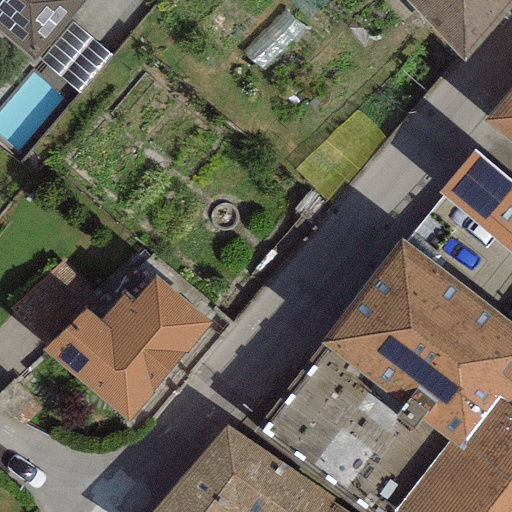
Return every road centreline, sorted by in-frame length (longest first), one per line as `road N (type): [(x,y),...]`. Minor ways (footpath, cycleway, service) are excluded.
road 1 (unclassified): [(106,511),(511,48)]
road 2 (residential): [(0,433),(105,511)]
